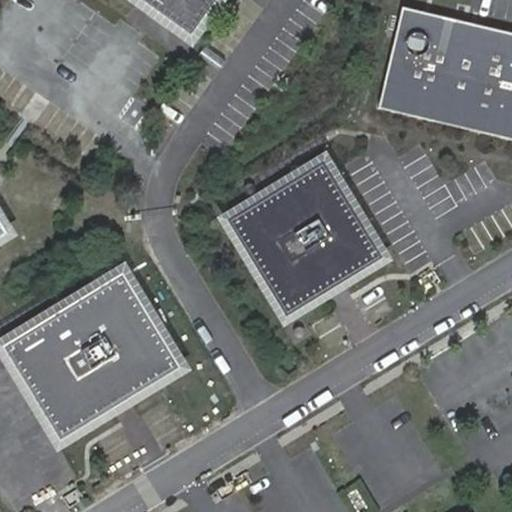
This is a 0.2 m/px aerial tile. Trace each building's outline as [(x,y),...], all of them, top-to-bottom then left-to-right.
[(139,0),(192,37),(218,0),(139,0)] [(383,105),(511,135),(511,28),(407,2),(383,105)] [(339,272),(346,282),(386,258),(326,159),(229,220),(288,317),(330,291),(323,281),(339,272)] [(0,234),(8,230),(0,216),(0,234)] [(60,442),(113,409),(108,399),(123,390),(128,400),(182,367),(123,271),(1,346),(60,442)] [(330,291),(346,282),(339,272),(323,281),(330,291)]
